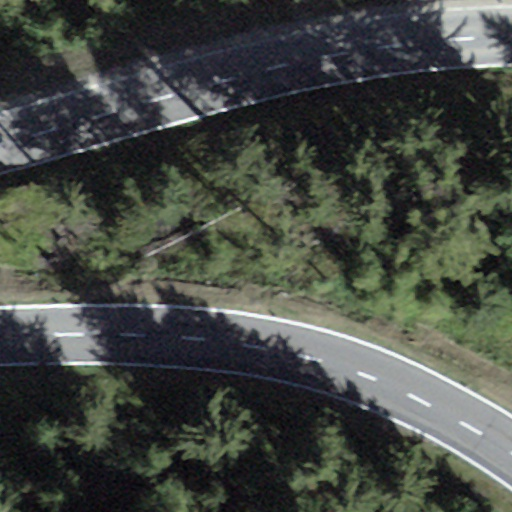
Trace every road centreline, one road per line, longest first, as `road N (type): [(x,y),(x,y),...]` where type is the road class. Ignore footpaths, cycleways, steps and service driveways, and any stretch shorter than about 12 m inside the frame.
road 1 (tertiary): [(511,451),(422,400),(302,354),(123,332),(0,335)]
road 2 (tertiary): [(0,142),(301,63),(511,36)]
